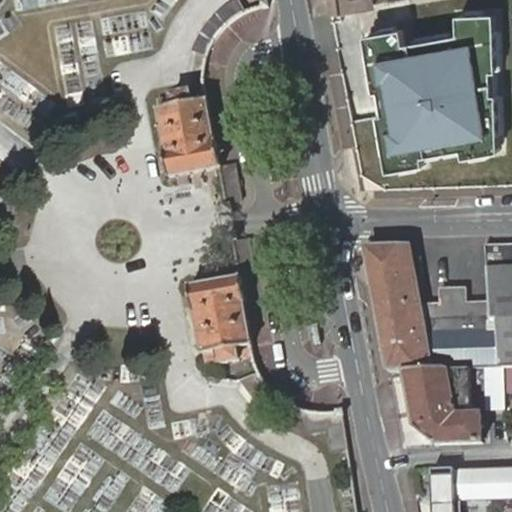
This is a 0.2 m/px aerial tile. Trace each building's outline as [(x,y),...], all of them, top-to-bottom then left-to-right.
[(238,25),(250,15),(246,1),(234,7),(224,12),(215,21),(206,31),(201,38),(194,53),(211,59),(219,44),(227,33),(238,25)] [(403,26),(367,31),(376,87),(381,86),(385,110),(380,111),(389,166),(425,160),(423,152),(464,146),(465,154),(503,149),(500,93),(495,93),(494,68),(499,68),(497,12),(460,13),(461,32),(406,41),(403,26)] [(215,151),(207,102),(197,105),(194,93),(170,97),(172,109),(156,112),(165,159),(215,151)] [(215,151),(165,159),(169,180),(219,170),(215,151)] [(236,167),(219,170),(220,179),(239,178),(236,167)] [(239,178),(220,179),(225,205),(243,203),(239,178)] [(251,240),(232,243),(238,279),(257,276),(251,240)] [(366,250),(389,373),(404,372),(469,371),(489,370),(504,370),(511,369),(511,250),(489,251),(492,304),(468,305),(467,292),(442,292),(442,305),(422,305),(412,249),(366,250)] [(242,300),(238,280),(189,288),(192,310),(242,300)] [(242,300),(192,310),(201,356),(217,355),(220,365),(241,363),(239,352),(250,350),(242,300)] [(504,370),(489,370),(490,412),(507,411),(506,395),(504,370)] [(417,430),(437,447),(485,444),(484,415),(472,415),(469,371),(404,372),(417,430)] [(271,392),(262,381),(252,389),(266,405),(277,397),(271,392)] [(323,416),(302,411),(307,438),(326,436),(330,456),(350,453),(345,417),(335,417),(323,416)] [(511,469),(436,471),(434,472),(435,511),(480,511),(480,502),(505,502),(511,501),(511,469)]
